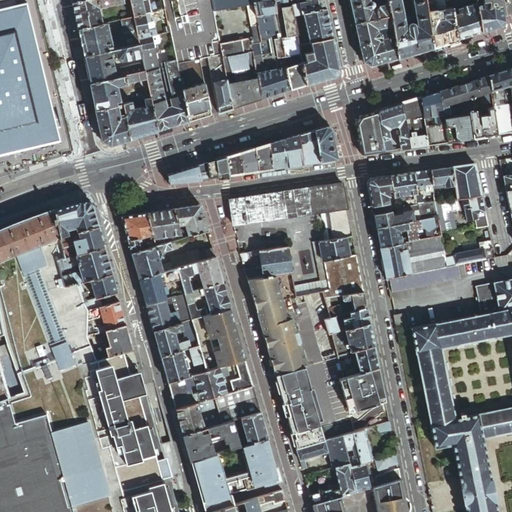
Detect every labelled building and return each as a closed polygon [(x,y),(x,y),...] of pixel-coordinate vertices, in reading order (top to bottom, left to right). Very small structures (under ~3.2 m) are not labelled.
[(39,0),(0,0),(0,168),(62,154),(73,151),(57,78),(39,0)] [(125,2),(124,0),(81,0),(74,2),(79,28),(104,23),(101,8),(125,2)] [(130,0),(130,1),(134,16),(144,14),(141,0),(130,0)] [(249,5),(255,4),(254,0),(212,0),(215,11),(249,5)] [(277,10),(275,0),(254,0),(255,4),(257,16),(277,12),(277,10)] [(275,0),(277,10),(282,9),(292,7),(292,4),(291,0),(275,0)] [(326,9),(323,0),(306,0),(306,1),(300,2),(292,4),(292,7),(294,15),(300,14),(303,13),(326,9)] [(349,0),(355,24),(389,16),(387,3),(382,4),(378,5),(377,7),(371,9),(371,7),(372,7),(373,6),(373,5),(373,3),(373,2),(372,1),(371,0),(369,0),(349,0)] [(432,48),(426,11),(425,2),(424,0),(411,0),(416,26),(415,27),(414,25),(414,24),(414,22),(406,22),(406,24),(405,25),(405,26),(405,29),(403,29),(398,0),(385,0),(387,3),(389,16),(391,26),(391,28),(392,35),(393,37),(397,58),(415,53),(432,48)] [(425,2),(426,11),(435,10),(435,8),(434,1),(433,1),(426,2),(425,2)] [(478,3),(477,3),(477,5),(481,33),(492,30),(501,27),(504,22),(501,6),(489,8),(488,1),(482,3),(482,4),(479,4),(479,3),(478,3)] [(255,4),(249,5),(254,37),(260,36),(257,16),(255,4)] [(481,33),(477,5),(457,8),(457,5),(451,7),(456,40),(470,36),(481,33)] [(297,36),(294,15),(292,7),(282,9),(286,38),(297,36)] [(446,44),(456,40),(451,7),(446,8),(442,8),(443,16),(442,19),(439,20),(437,18),(435,10),(426,11),(432,48),(446,44)] [(332,38),(326,9),(303,13),(310,43),(332,38)] [(156,12),(144,14),(146,23),(150,22),(149,16),(157,15),(156,12)] [(277,12),(257,16),(260,36),(261,41),(260,43),(264,65),(263,72),(275,70),(270,41),(271,41),(271,39),(273,39),(271,29),(280,27),(277,12)] [(144,14),(134,16),(138,34),(148,32),(146,23),(144,14)] [(306,43),(300,14),(294,15),(297,36),(299,45),(306,43)] [(138,34),(134,16),(121,19),(122,24),(123,28),(125,37),(127,46),(139,43),(139,40),(138,34)] [(370,66),(397,58),(393,37),(380,40),(381,37),(380,33),(377,31),(377,30),(391,26),(389,16),(355,24),(363,62),(370,66)] [(108,22),(104,23),(79,28),(85,55),(114,49),(112,40),(108,24),(108,22)] [(282,39),(280,27),(271,29),(273,39),(274,40),(282,39)] [(139,40),(154,37),(153,31),(148,32),(138,34),(139,40)] [(154,37),(139,40),(139,43),(140,48),(154,45),(159,44),(161,42),(159,35),(154,37)] [(261,41),(260,36),(254,37),(250,38),(252,45),(260,43),(261,41)] [(299,45),(297,36),(286,38),(282,39),(285,58),(290,57),(301,55),(300,52),(299,45)] [(112,40),(114,49),(127,46),(125,37),(112,40)] [(252,45),(250,38),(221,43),(222,53),(223,58),(253,52),(252,45)] [(307,61),(302,62),(306,85),(323,80),(335,76),(339,69),(332,38),(310,43),(313,54),(310,55),(312,57),(311,60),(308,58),(307,61)] [(279,94),(290,90),(286,68),(285,58),(282,39),(274,40),(273,39),(271,39),(271,41),(270,41),(275,70),(263,72),(257,73),(258,78),(261,99),(273,96),(276,95),(279,94)] [(140,48),(139,43),(127,46),(114,49),(85,55),(91,82),(116,77),(115,69),(112,53),(116,53),(117,57),(122,60),(142,56),(140,48)] [(252,45),(253,52),(257,73),(263,72),(264,65),(260,43),(252,45)] [(145,70),(146,72),(159,68),(154,45),(140,48),(142,56),(144,62),(145,70)] [(227,79),(228,84),(258,78),(257,73),(253,52),(223,58),(227,79)] [(222,53),(209,56),(213,81),(227,79),(223,58),(222,53)] [(306,85),(302,62),(301,55),(290,57),(291,67),(286,68),(290,90),(300,87),(306,85)] [(182,87),(205,83),(200,58),(177,63),(182,87)] [(182,87),(177,63),(176,60),(171,61),(163,63),(170,99),(184,96),(182,87)] [(138,72),(145,70),(144,62),(138,64),(136,66),(137,72),(138,72)] [(115,69),(116,77),(126,74),(137,72),(136,66),(132,65),(115,69)] [(151,97),(152,103),(166,100),(159,68),(146,72),(147,79),(150,90),(151,97)] [(511,68),(508,70),(488,76),(490,91),(502,88),(511,84),(511,68)] [(147,79),(146,72),(145,70),(138,72),(140,81),(147,79)] [(137,72),(126,74),(128,84),(140,81),(138,72),(137,72)] [(126,74),(116,77),(91,82),(96,109),(117,105),(116,100),(120,100),(117,86),(128,84),(126,74)] [(490,91),(488,76),(476,80),(448,88),(439,91),(443,115),(449,114),(448,105),(453,104),(460,102),(484,94),(484,97),(480,98),(480,102),(480,104),(492,103),(490,91)] [(248,103),(261,99),(258,78),(228,84),(232,108),(248,103)] [(227,79),(213,81),(219,112),(226,110),(232,108),(228,84),(227,79)] [(200,118),(211,114),(205,83),(182,87),(184,96),(189,121),(200,118)] [(511,84),(502,88),(509,133),(511,132),(511,84)] [(502,88),(490,91),(492,103),(493,107),(497,135),(509,133),(502,88)] [(145,99),(151,97),(150,90),(133,94),(134,101),(145,99)] [(443,115),(439,91),(430,94),(421,97),(424,116),(424,119),(443,116),(443,115)] [(189,121),(184,96),(170,99),(172,106),(168,107),(166,100),(152,103),(158,131),(176,125),(189,121)] [(145,135),(158,131),(152,103),(151,97),(145,99),(146,105),(133,107),(132,101),(123,103),(123,106),(126,117),(131,139),(145,135)] [(424,116),(421,97),(413,99),(415,117),(424,116)] [(415,117),(413,99),(412,100),(405,102),(402,103),(404,119),(407,119),(411,118),(415,117)] [(461,112),(460,102),(453,104),(455,113),(461,112)] [(493,107),(492,103),(480,104),(480,102),(468,106),(468,111),(475,110),(474,108),(479,107),(480,110),(486,108),(493,107)] [(400,149),(409,148),(406,133),(405,125),(404,119),(402,103),(390,106),(377,110),(378,115),(382,140),(389,139),(388,132),(390,128),(396,127),(399,129),(400,134),(398,137),(399,140),(400,149)] [(118,104),(117,105),(96,109),(103,140),(108,143),(111,145),(131,139),(126,117),(121,117),(119,107),(118,104)] [(449,114),(443,115),(443,116),(444,119),(455,117),(455,113),(453,104),(448,105),(449,114)] [(494,135),(497,135),(493,107),(486,108),(487,114),(476,115),(475,110),(468,111),(469,115),(472,139),(494,135)] [(382,140),(377,110),(366,114),(361,116),(355,124),(359,141),(360,141),(373,139),(376,153),(384,152),(384,148),(382,140)] [(447,142),(472,139),(469,115),(465,115),(455,117),(444,119),(444,125),(447,142)] [(424,119),(424,116),(415,117),(411,118),(413,132),(415,132),(416,137),(426,135),(425,128),(424,119)] [(444,119),(443,116),(424,119),(425,128),(444,125),(444,119)] [(428,145),(447,142),(444,125),(425,128),(426,135),(428,145)] [(322,128),(314,130),(320,162),(336,159),(337,157),(331,129),(326,126),(322,128)] [(320,162),(314,130),(307,132),(299,135),(304,163),(320,162)] [(409,148),(428,145),(426,135),(416,137),(415,132),(413,132),(406,133),(409,148)] [(304,163),(299,135),(293,137),(276,142),(269,144),(273,168),(304,163)] [(372,152),(372,154),(376,153),(373,139),(360,141),(362,154),(372,152)] [(389,139),(382,140),(384,148),(390,147),(389,139)] [(360,141),(359,141),(361,155),(372,154),(372,152),(362,154),(360,141)] [(273,168),(269,144),(262,146),(255,148),(259,171),(273,168)] [(259,171),(255,148),(247,151),(240,153),(243,173),(259,171)] [(243,173),(240,153),(233,155),(226,157),(228,175),(230,175),(243,173)] [(62,157),(62,154),(0,168),(0,177),(63,158),(62,157)] [(228,175),(226,157),(221,159),(215,161),(219,178),(219,179),(229,178),(228,175)] [(211,162),(206,163),(209,178),(218,177),(215,161),(211,162)] [(209,178),(206,163),(202,164),(198,166),(201,181),(210,180),(209,178)] [(474,164),(451,167),(454,186),(457,199),(461,199),(481,196),(474,164)] [(201,181),(198,166),(193,167),(184,170),(187,183),(201,181)] [(454,186),(451,167),(430,170),(432,185),(444,183),(445,187),(454,186)] [(187,183),(184,170),(175,173),(167,175),(169,185),(187,183)] [(432,185),(430,170),(413,173),(415,188),(420,187),(420,189),(420,190),(422,191),(423,190),(424,189),(424,187),(427,186),(432,185)] [(415,188),(413,173),(389,176),(392,191),(393,195),(393,198),(416,194),(415,188)] [(506,192),(511,191),(511,175),(502,178),(506,192)] [(392,191),(389,176),(370,179),(367,184),(371,206),(384,204),(389,203),(388,196),(389,196),(388,192),(392,191)] [(330,211),(336,239),(346,238),(353,237),(342,184),(230,200),(234,225),(320,213),(330,211)] [(418,205),(435,202),(434,195),(420,197),(416,198),(418,205)] [(484,213),(481,196),(461,199),(464,209),(466,219),(466,221),(478,219),(477,214),(484,213)] [(464,209),(461,199),(457,199),(443,201),(447,222),(455,221),(453,211),(464,209)] [(69,205),(54,211),(60,237),(68,234),(66,228),(67,228),(68,227),(69,228),(71,229),(75,228),(76,230),(77,232),(98,226),(92,205),(87,201),(72,204),(69,205)] [(447,222),(443,201),(441,201),(435,202),(437,216),(438,224),(439,224),(442,223),(447,222)] [(437,216),(435,202),(418,205),(419,211),(420,219),(427,218),(437,216)] [(384,204),(371,206),(373,214),(386,212),(385,208),(385,206),(384,204)] [(188,207),(173,209),(178,226),(181,225),(184,224),(188,236),(207,230),(204,217),(200,205),(188,207)] [(178,226),(173,209),(159,211),(147,213),(152,234),(154,238),(175,236),(181,235),(180,233),(178,226)] [(0,263),(60,237),(54,211),(34,217),(14,224),(0,231),(0,263)] [(336,239),(330,211),(320,213),(321,219),(326,226),(323,232),(324,235),(322,237),(323,241),(336,239)] [(411,212),(411,211),(401,213),(402,215),(392,217),(391,211),(386,212),(373,214),(376,228),(406,222),(413,221),(411,212)] [(420,219),(419,211),(411,212),(413,221),(420,219)] [(152,234),(147,213),(122,217),(125,229),(128,241),(141,237),(143,237),(149,235),(152,234)] [(438,224),(437,216),(427,218),(430,238),(440,236),(440,233),(438,224)] [(430,238),(427,218),(420,219),(413,221),(406,222),(408,229),(412,228),(412,231),(423,229),(427,231),(428,238),(430,238)] [(486,218),(478,219),(466,221),(468,229),(487,226),(486,218)] [(456,231),(455,221),(447,222),(442,223),(444,232),(440,232),(439,224),(438,224),(440,233),(456,231)] [(406,222),(376,228),(377,235),(395,231),(402,230),(405,229),(408,229),(406,222)] [(104,247),(98,226),(77,232),(78,239),(71,241),(74,255),(104,247)] [(412,228),(408,229),(405,229),(406,237),(407,242),(428,238),(427,231),(423,229),(412,231),(412,228)] [(395,231),(377,235),(380,248),(402,243),(401,239),(401,236),(396,236),(397,235),(397,234),(397,232),(395,231)] [(68,234),(60,237),(65,258),(68,257),(74,255),(71,241),(78,239),(77,232),(68,234)] [(444,259),(440,236),(430,238),(428,238),(407,242),(404,243),(410,274),(434,270),(446,268),(444,259)] [(65,258),(60,237),(0,263),(0,321),(3,335),(15,331),(16,336),(18,340),(25,364),(33,388),(57,380),(47,347),(31,297),(64,287),(61,276),(60,271),(56,260),(65,258)] [(141,237),(128,241),(132,253),(145,250),(144,247),(141,237)] [(336,239),(323,241),(331,280),(333,290),(335,297),(342,296),(364,293),(356,255),(350,256),(346,238),(336,239)] [(331,280),(323,241),(313,243),(321,282),(331,280)] [(494,259),(491,241),(479,243),(479,245),(480,250),(484,250),(486,260),(494,259)] [(170,242),(168,242),(156,246),(152,247),(149,248),(145,250),(132,253),(139,279),(174,269),(172,263),(162,266),(160,259),(162,259),(163,258),(162,254),(160,254),(159,255),(157,250),(162,249),(163,252),(164,253),(173,250),(170,242)] [(402,243),(380,248),(386,279),(410,274),(404,243),(402,243)] [(452,255),(463,253),(462,248),(461,246),(450,248),(452,255)] [(105,251),(104,247),(74,255),(68,257),(71,267),(78,266),(80,272),(73,274),(76,284),(78,283),(81,282),(90,280),(111,274),(105,251)] [(292,273),(288,247),(260,251),(262,267),(264,277),(276,275),(292,273)] [(215,257),(213,249),(199,253),(202,261),(215,257)] [(465,264),(486,260),(484,250),(480,250),(474,251),(463,253),(463,257),(465,264)] [(171,261),(172,263),(174,269),(177,268),(202,261),(199,253),(171,261)] [(249,258),(247,253),(240,254),(243,261),(247,260),(249,258)] [(71,267),(68,257),(65,258),(56,260),(60,271),(71,267)] [(223,283),(215,257),(202,261),(177,268),(180,280),(181,283),(185,294),(189,293),(188,288),(187,285),(186,281),(185,277),(194,275),(195,273),(199,272),(203,284),(204,288),(223,283)] [(452,257),(444,259),(446,268),(454,266),(452,259),(452,257)] [(452,259),(454,266),(458,266),(465,264),(463,257),(452,259)] [(434,271),(436,282),(460,277),(458,266),(454,266),(446,268),(434,270),(434,271)] [(264,277),(262,267),(245,270),(248,280),(264,277)] [(174,269),(139,279),(143,292),(147,305),(166,300),(165,297),(163,289),(162,285),(177,281),(180,280),(177,268),(174,269)] [(409,275),(412,287),(436,282),(434,271),(409,275)] [(65,275),(61,276),(64,287),(69,286),(76,284),(73,274),(65,276),(65,275)] [(117,293),(111,274),(90,280),(95,299),(96,298),(117,293)] [(281,293),(276,275),(264,277),(248,280),(253,297),(281,293)] [(389,291),(412,287),(409,275),(387,280),(389,291)] [(439,348),(510,334),(510,335),(511,343),(511,279),(476,286),(481,315),(410,329),(415,352),(416,352),(430,423),(453,418),(439,348)] [(333,290),(331,280),(321,282),(294,287),(296,297),(324,292),(333,290)] [(84,292),(81,282),(78,283),(83,302),(89,300),(86,291),(84,292)] [(226,296),(223,283),(204,288),(200,290),(200,293),(204,291),(207,301),(226,296)] [(200,290),(204,288),(203,284),(199,285),(188,288),(189,293),(200,290)] [(69,286),(64,287),(31,297),(47,347),(87,336),(69,286)] [(200,290),(189,293),(185,294),(187,302),(190,312),(192,320),(203,317),(207,316),(206,313),(205,309),(197,312),(193,298),(201,296),(200,293),(200,290)] [(326,298),(329,297),(335,297),(333,290),(324,292),(326,298)] [(281,293),(253,297),(264,337),(295,329),(292,317),(287,315),(281,293)] [(367,309),(364,293),(342,296),(343,299),(345,301),(352,299),(355,312),(367,309)] [(187,302),(185,294),(175,297),(178,305),(182,304),(187,302)] [(230,309),(226,296),(207,301),(210,312),(206,313),(207,316),(230,309)] [(166,300),(147,305),(154,331),(173,326),(181,323),(182,323),(180,315),(171,317),(169,310),(168,308),(170,307),(178,305),(175,297),(171,298),(166,300)] [(95,299),(89,300),(83,302),(86,312),(89,311),(99,308),(96,298),(95,299)] [(126,325),(119,302),(99,308),(102,316),(102,317),(106,331),(126,325)] [(185,313),(182,304),(178,305),(170,307),(171,310),(169,310),(171,317),(180,315),(185,313)] [(99,308),(89,311),(88,321),(99,318),(99,317),(102,316),(99,308)] [(342,308),(332,311),(329,311),(331,319),(337,317),(344,315),(343,312),(342,308)] [(245,361),(230,309),(207,316),(203,317),(208,335),(209,335),(210,339),(211,340),(216,338),(220,351),(213,353),(218,369),(227,366),(228,366),(231,365),(235,364),(245,361)] [(370,324),(367,309),(355,312),(350,313),(352,318),(349,319),(346,319),(346,320),(347,323),(345,324),(345,327),(340,328),(341,332),(370,324)] [(182,323),(192,320),(190,312),(185,313),(180,315),(182,323)] [(393,316),(395,323),(402,321),(401,314),(393,316)] [(337,317),(331,319),(325,320),(329,335),(332,334),(341,332),(340,328),(339,325),(337,317)] [(199,346),(192,320),(182,323),(181,323),(183,330),(185,340),(187,339),(190,349),(199,346)] [(395,323),(396,331),(404,330),(403,327),(402,321),(395,323)] [(181,323),(173,326),(175,332),(183,330),(181,323)] [(341,332),(332,334),(334,342),(347,339),(349,344),(336,348),(338,356),(348,353),(353,351),(374,346),(370,324),(341,332)] [(133,350),(126,325),(106,331),(104,331),(106,336),(109,346),(105,347),(108,358),(123,353),(133,350)] [(173,326),(154,331),(161,357),(180,351),(178,343),(175,332),(173,326)] [(295,329),(264,337),(268,352),(299,343),(295,329)] [(4,340),(16,336),(15,331),(3,335),(4,340)] [(6,344),(18,340),(16,336),(4,340),(6,344)] [(87,336),(47,347),(57,380),(59,385),(90,375),(87,363),(97,361),(87,336)] [(190,349),(187,339),(185,340),(180,341),(178,343),(180,351),(182,351),(190,349)] [(347,339),(334,342),(336,348),(349,344),(347,339)] [(13,368),(25,364),(18,340),(6,344),(9,355),(13,368)] [(268,352),(275,375),(305,366),(306,366),(299,343),(268,352)] [(9,355),(6,344),(0,345),(0,356),(0,358),(9,355)] [(205,363),(199,346),(190,349),(195,366),(205,363)] [(378,368),(374,346),(353,351),(359,373),(378,368)] [(105,347),(96,350),(99,360),(108,358),(105,347)] [(187,359),(184,359),(182,351),(180,351),(161,357),(169,383),(189,377),(187,369),(189,368),(187,359)] [(150,447),(152,447),(149,435),(150,435),(147,423),(146,424),(132,373),(129,374),(123,353),(108,358),(99,360),(97,361),(87,363),(90,375),(59,385),(63,398),(0,420),(0,511),(171,511),(162,479),(151,481),(146,463),(150,447)] [(0,399),(21,392),(13,368),(9,355),(0,358),(0,356),(0,399)] [(249,375),(245,361),(235,364),(239,378),(249,375)] [(21,392),(33,388),(25,364),(13,368),(21,392)] [(197,375),(207,372),(205,365),(195,368),(197,375)] [(229,373),(227,366),(218,369),(207,372),(197,375),(194,376),(197,385),(199,393),(202,402),(214,398),(228,394),(223,379),(223,378),(222,375),(229,373)] [(311,388),(305,366),(275,375),(278,386),(296,449),(321,442),(325,441),(319,421),(323,420),(313,388),(311,388)] [(130,369),(132,373),(146,424),(147,423),(150,435),(149,435),(152,447),(150,447),(146,463),(151,481),(162,479),(171,511),(178,511),(166,468),(142,381),(138,367),(130,369)] [(378,398),(384,397),(383,392),(378,368),(359,373),(344,377),(340,378),(347,407),(353,405),(355,410),(379,403),(378,398)] [(189,377),(169,383),(176,409),(196,404),(193,394),(191,387),(197,385),(194,376),(189,377)] [(252,387),(249,376),(239,379),(236,380),(231,382),(234,392),(252,387)] [(59,385),(57,380),(33,388),(21,392),(0,399),(0,420),(63,398),(59,385)] [(260,413),(252,387),(234,392),(228,394),(214,398),(222,424),(233,420),(240,418),(260,413)] [(198,403),(202,402),(199,393),(193,394),(196,404),(198,403)] [(222,424),(214,398),(202,402),(198,403),(205,429),(208,428),(215,426),(222,424)] [(196,404),(176,409),(183,435),(205,429),(198,403),(196,404)] [(380,404),(379,403),(355,410),(355,411),(380,404)] [(483,438),(511,432),(511,406),(453,418),(430,423),(429,423),(434,448),(451,445),(483,438)] [(267,439),(260,413),(240,418),(241,422),(247,441),(248,445),(267,439)] [(233,420),(222,424),(215,426),(216,431),(218,437),(223,436),(225,439),(225,442),(228,441),(230,450),(240,447),(239,443),(235,426),(233,420)] [(391,430),(389,422),(377,426),(378,431),(381,432),(391,430)] [(205,429),(183,435),(191,461),(216,454),(216,452),(215,452),(212,443),(211,439),(209,431),(208,428),(205,429)] [(367,440),(364,429),(342,436),(346,452),(352,451),(353,455),(347,457),(349,464),(350,467),(363,464),(366,463),(372,461),(369,451),(370,450),(367,441),(367,440)] [(342,436),(338,437),(325,441),(328,452),(332,468),(335,468),(349,464),(347,457),(346,452),(342,436)] [(497,511),(483,438),(451,445),(464,508),(464,511),(497,511)] [(279,479),(267,439),(248,445),(240,447),(230,450),(216,454),(191,461),(204,508),(205,511),(209,511),(233,505),(234,505),(232,500),(227,479),(242,475),(246,488),(279,479)] [(321,442),(296,449),(300,461),(303,460),(324,454),(321,442)] [(395,454),(387,457),(375,460),(377,470),(379,472),(388,469),(388,468),(398,465),(395,454)] [(356,491),(350,467),(349,464),(335,468),(340,490),(334,492),(336,498),(340,496),(356,491)] [(366,475),(363,464),(350,467),(356,491),(369,488),(367,479),(366,475)] [(400,479),(398,469),(384,473),(384,475),(387,483),(400,479)] [(387,483),(384,475),(378,477),(375,480),(376,483),(377,486),(387,483)] [(406,511),(400,479),(387,483),(377,486),(372,487),(377,511),(406,511)] [(333,485),(309,492),(312,504),(336,498),(334,492),(333,485)] [(285,501),(282,491),(256,498),(259,506),(273,501),(274,504),(285,501)] [(344,511),(340,496),(336,498),(312,504),(314,511),(344,511)] [(259,506),(256,498),(243,502),(246,511),(248,511),(260,509),(259,506)]
